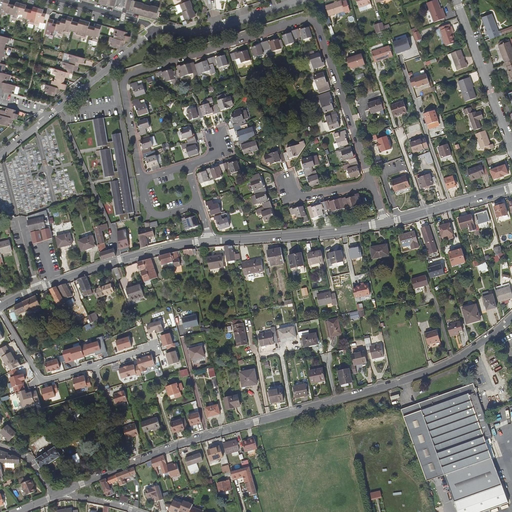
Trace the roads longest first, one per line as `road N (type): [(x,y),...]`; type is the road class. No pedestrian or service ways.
road 1 (residential): [(63,493),(201,437),(393,384),(461,355),(511,317)]
road 2 (residential): [(371,184),(310,19),(127,76),(122,88),(140,179)]
road 3 (tertiary): [(210,241),(88,269),(0,307)]
road 4 (residential): [(0,309),(43,378),(154,347)]
road 5 (tertiary): [(383,223),(210,241)]
road 6 (residential): [(511,151),(455,0)]
road 7 (residential): [(300,0),(208,30),(152,32)]
road 8 (residential): [(450,205),(402,69)]
road 9 (residential): [(47,118),(152,32)]
